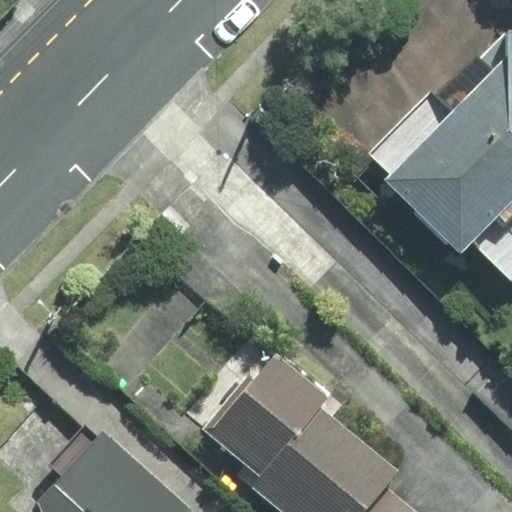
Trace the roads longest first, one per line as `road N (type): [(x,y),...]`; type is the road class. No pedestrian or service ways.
road 1 (unknown): [(101,86),(511,483)]
road 2 (tertiary): [(0,190),(186,0)]
